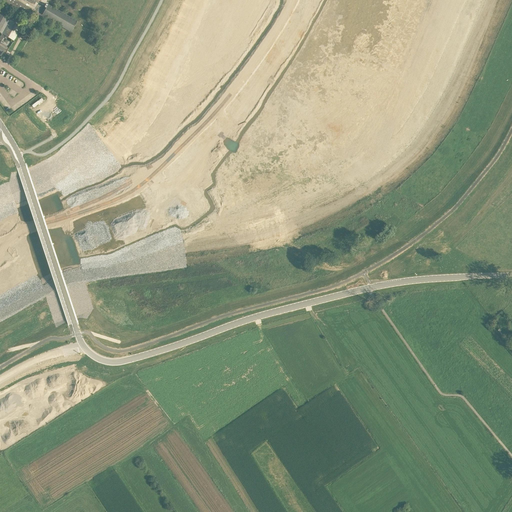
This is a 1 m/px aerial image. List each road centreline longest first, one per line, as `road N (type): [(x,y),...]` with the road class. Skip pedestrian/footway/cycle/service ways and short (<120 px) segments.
road 1 (unclassified): [(0,123),(19,154),(77,334),(92,357),(131,358),(393,283)]
road 2 (residential): [(32,84),(283,240),(393,283)]
road 3 (track): [(19,154),(48,152),(110,95),(161,0)]
